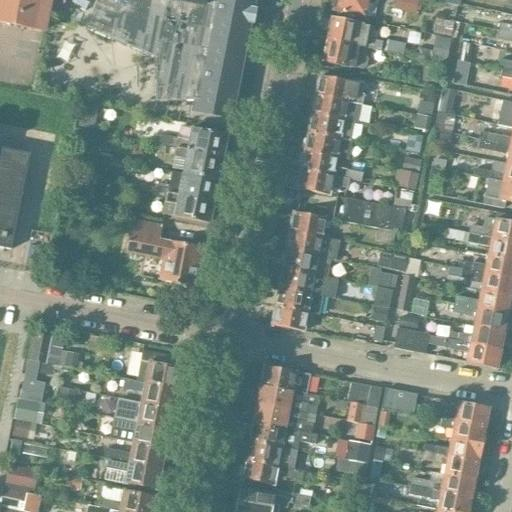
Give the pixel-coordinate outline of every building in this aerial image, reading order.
[(0,0),(0,23),(43,32),(49,0),(0,0)] [(230,118),(247,25),(252,26),(255,10),(250,9),(252,0),(98,0),(85,30),(154,60),(154,102),(195,102),(193,111),(230,118)] [(377,0),(330,0),(330,7),(332,10),(332,12),(364,18),(367,3),(376,5),(377,0)] [(395,0),(393,10),(415,14),(417,0),(395,0)] [(371,30),(361,27),(362,26),(330,20),(326,41),(367,50),(379,53),(381,43),(369,41),(371,39),(373,31),(371,30)] [(439,21),(436,35),(450,37),(453,24),(439,21)] [(511,26),(499,24),(497,33),(511,35),(511,26)] [(511,35),(497,33),(496,40),(511,43),(511,35)] [(436,37),(431,61),(445,64),(449,40),(436,37)] [(367,50),(326,41),(321,63),(353,70),(353,69),(361,71),(365,68),(366,61),(364,57),(365,50),(367,51),(367,50)] [(388,41),(386,53),(402,56),(404,45),(388,41)] [(417,49),(415,59),(424,60),(426,51),(417,49)] [(454,84),(476,86),(478,63),(456,61),(454,84)] [(511,72),(511,63),(498,61),(497,68),(501,69),(501,70),(511,72)] [(427,70),(426,84),(434,84),(435,71),(427,70)] [(511,72),(501,70),(499,78),(511,80),(511,72)] [(361,86),(319,77),(315,97),(357,105),(359,106),(361,97),(359,96),(361,86)] [(354,124),(357,105),(315,97),(311,115),(353,123),(354,124)] [(511,110),(510,110),(510,107),(504,105),(505,103),(495,101),(492,116),(511,119),(511,127),(511,129),(511,128),(511,110)] [(418,103),(415,117),(429,119),(432,106),(418,103)] [(437,113),(433,132),(443,134),(447,115),(437,113)] [(349,142),(353,123),(311,115),(308,134),(349,142)] [(429,119),(415,117),(413,129),(426,132),(429,119)] [(225,137),(180,128),(177,139),(158,135),(156,145),(165,147),(220,158),(222,150),(227,148),(228,141),(224,138),(225,137)] [(511,147),(511,128),(511,129),(510,139),(481,134),(479,141),(511,147)] [(351,142),(349,142),(308,134),(304,153),(335,159),(347,161),(351,142)] [(417,154),(420,143),(408,140),(405,152),(417,154)] [(511,166),(511,147),(479,141),(478,150),(506,155),(504,165),(511,166)] [(219,166),(220,158),(165,147),(164,154),(185,158),(182,174),(216,180),(216,178),(221,176),(222,169),(219,166)] [(0,150),(0,249),(9,251),(28,156),(0,150)] [(333,169),(335,159),(304,153),(300,171),(332,177),(348,181),(359,183),(361,175),(333,169)] [(413,192),(420,162),(404,159),(401,171),(396,170),(392,188),(413,192)] [(511,166),(504,165),(492,163),(490,172),(473,169),(472,177),(487,180),(511,184),(511,166)] [(217,194),(219,186),(215,183),(216,180),(182,174),(171,171),(168,187),(158,184),(156,192),(166,194),(211,203),(213,195),(217,194)] [(346,189),(348,181),(332,177),(300,171),(297,191),(328,197),(330,186),(346,189)] [(511,204),(511,184),(487,180),(482,206),(502,210),(504,202),(511,204)] [(210,211),(211,203),(166,194),(162,215),(207,224),(207,223),(212,222),(213,214),(210,211)] [(336,198),(331,221),(376,230),(394,233),(400,234),(404,211),(336,198)] [(409,204),(394,200),(392,209),(408,212),(409,204)] [(324,220),(292,214),(289,233),(320,239),(324,220)] [(511,216),(495,214),(494,221),(511,224),(511,216)] [(115,224),(116,223),(115,222),(115,221),(114,220),(113,219),(111,218),(110,218),(109,218),(108,219),(107,219),(106,220),(105,222),(105,223),(105,225),(106,226),(107,227),(108,228),(109,228),(110,229),(112,228),(113,228),(114,227),(115,226),(115,224)] [(511,224),(494,221),(483,219),(481,229),(469,227),(467,235),(511,243),(511,224)] [(204,249),(164,242),(164,243),(158,241),(161,226),(160,226),(160,227),(132,222),(132,221),(131,220),(125,252),(124,252),(123,253),(162,261),(158,280),(157,280),(156,281),(196,289),(196,288),(195,287),(202,250),(203,251),(204,249)] [(376,230),(374,241),(392,245),(394,233),(376,230)] [(511,243),(467,235),(447,231),(445,239),(466,243),(466,244),(488,248),(486,257),(511,262),(511,243)] [(336,252),(338,243),(320,239),(289,233),(285,252),(329,260),(335,261),(336,252)] [(326,279),(329,260),(285,252),(281,271),(326,279)] [(511,262),(486,257),(484,267),(460,262),(459,270),(511,280),(511,262)] [(511,285),(511,280),(459,270),(449,268),(447,277),(481,283),(479,292),(509,299),(511,285)] [(337,281),(326,279),(281,271),(278,289),(322,298),(333,300),(337,281)] [(379,274),(376,289),(387,291),(390,276),(379,274)] [(412,279),(403,278),(400,295),(409,296),(412,279)] [(318,317),(322,298),(278,289),(274,308),(306,314),(318,317)] [(509,299),(479,292),(477,302),(455,298),(453,305),(506,316),(509,299)] [(409,296),(400,295),(397,311),(406,313),(409,296)] [(506,316),(453,305),(451,314),(474,318),(472,328),(502,334),(506,316)] [(306,314),(274,308),(271,327),(302,333),(306,314)] [(383,330),(374,328),(372,342),(380,343),(383,330)] [(502,334),(472,328),(470,337),(448,333),(446,341),(499,351),(502,334)] [(424,355),(428,337),(428,336),(396,329),(392,349),(424,355)] [(51,335),(50,339),(33,335),(28,361),(45,364),(76,370),(79,355),(61,352),(64,338),(51,335)] [(499,351),(446,341),(439,339),(438,348),(467,353),(465,364),(495,370),(499,351)] [(141,353),(135,383),(174,391),(178,370),(170,369),(172,359),(141,353)] [(34,367),(25,365),(23,378),(31,379),(34,367)] [(305,395),(309,376),(263,368),(259,387),(305,395)] [(174,391),(135,383),(123,380),(120,392),(141,396),(139,406),(172,413),(174,401),(172,400),(174,391)] [(350,404),(361,407),(366,408),(370,388),(350,384),(345,404),(350,404)] [(37,389),(23,386),(20,400),(34,403),(37,389)] [(317,398),(305,395),(259,387),(258,393),(254,393),(252,404),(305,414),(307,406),(315,407),(317,398)] [(376,410),(380,390),(370,388),(366,408),(376,410)] [(412,416),(416,396),(384,390),(377,426),(386,427),(389,412),(412,416)] [(305,414),(252,404),(249,417),(253,418),(252,423),(310,435),(312,425),(304,423),(305,414)] [(350,404),(346,422),(358,425),(361,407),(350,404)] [(484,410),(456,404),(454,414),(430,410),(429,418),(483,429),(487,410),(484,410)] [(172,413),(139,406),(137,417),(116,412),(114,422),(166,432),(168,422),(171,421),(172,413)] [(361,407),(358,425),(373,428),(376,410),(366,408),(361,407)] [(483,429),(429,418),(427,426),(451,431),(449,440),(480,446),(483,429)] [(27,440),(30,424),(16,421),(12,436),(12,437),(27,440)] [(166,432),(114,422),(112,431),(134,435),(132,445),(164,452),(167,441),(165,439),(166,432)] [(252,423),(249,443),(296,452),(298,442),(314,445),(316,436),(310,435),(252,423)] [(358,425),(355,444),(369,446),(373,428),(358,425)] [(480,446),(449,440),(447,450),(424,445),(422,453),(476,464),(480,446)] [(20,442),(12,441),(9,453),(17,454),(20,442)] [(249,443),(245,461),(293,470),(296,452),(249,443)] [(164,452),(132,445),(130,454),(109,450),(103,450),(102,458),(107,459),(158,470),(160,461),(163,460),(164,452)] [(385,450),(374,448),(372,460),(383,462),(385,450)] [(476,464),(422,453),(421,461),(444,466),(442,475),(473,481),(476,464)] [(158,470),(107,459),(105,469),(126,473),(124,484),(154,491),(155,489),(157,488),(159,481),(157,479),(158,470)] [(307,483),(308,473),(277,467),(245,461),(241,481),(273,487),(275,477),(307,483)] [(31,490),(35,472),(9,467),(5,485),(31,490)] [(473,481),(442,475),(440,485),(411,479),(409,488),(469,500),(473,481)] [(373,486),(365,484),(363,484),(360,497),(371,499),(373,486)] [(466,511),(469,500),(409,488),(407,496),(437,501),(435,511),(439,511),(466,511)] [(274,491),(273,496),(239,490),(237,501),(235,500),(232,511),(233,511),(276,511),(277,508),(285,509),(286,504),(307,508),(309,498),(274,491)] [(153,499),(122,493),(120,504),(99,499),(97,509),(114,511),(150,511),(150,510),(153,509),(155,502),(153,500),(153,499)] [(367,511),(371,499),(360,497),(357,509),(356,511),(367,511)]
